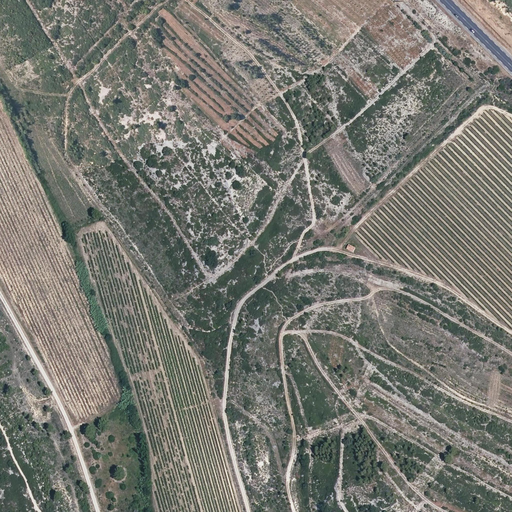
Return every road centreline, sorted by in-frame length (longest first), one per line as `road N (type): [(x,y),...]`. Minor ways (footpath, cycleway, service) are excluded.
road 1 (track): [(248,511),(224,398),(238,309),(293,259),(329,247),(395,266),(451,291),(511,333)]
road 2 (track): [(294,511),(280,342),(282,327),(300,313),(380,289),(400,291),(511,353)]
road 3 (track): [(293,259),(314,221),(295,123),(257,61),(186,0)]
road 4 (track): [(0,294),(54,393),(97,511)]
